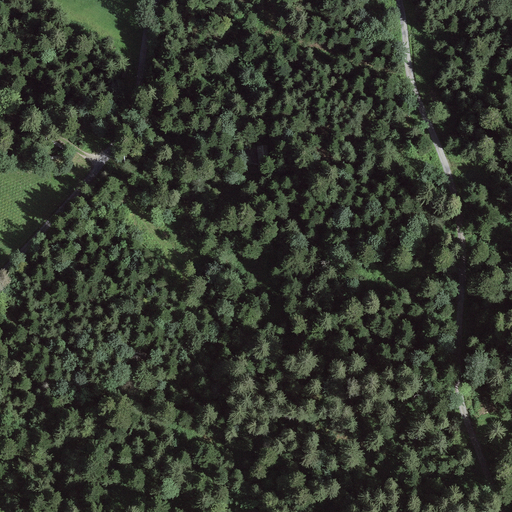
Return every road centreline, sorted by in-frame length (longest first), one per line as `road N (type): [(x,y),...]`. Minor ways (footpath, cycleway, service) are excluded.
road 1 (track): [(397,0),(406,77),(462,220),(456,378),(501,511)]
road 2 (track): [(156,0),(131,120),(77,192),(0,272)]
road 3 (track): [(233,511),(197,498),(75,511)]
